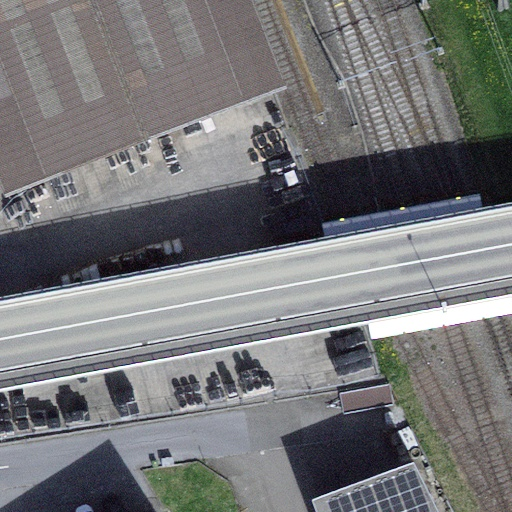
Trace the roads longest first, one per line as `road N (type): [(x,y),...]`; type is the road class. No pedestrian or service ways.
road 1 (secondary): [(0,341),(511,244)]
road 2 (residential): [(391,407),(0,466)]
